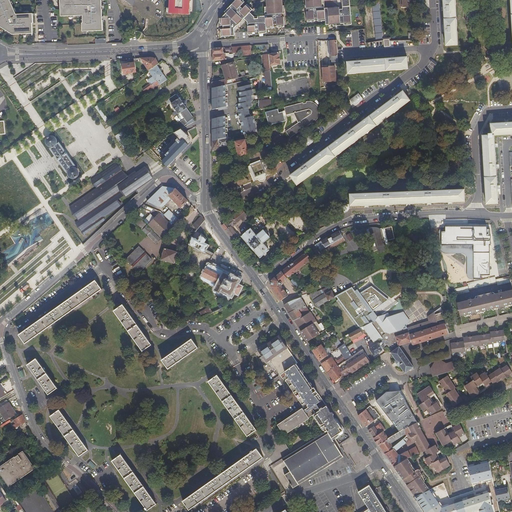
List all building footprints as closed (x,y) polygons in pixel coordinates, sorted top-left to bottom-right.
[(33,14),(17,15),(10,0),(0,0),(0,24),(1,27),(13,35),(34,34),(33,24),(34,24),(33,14)] [(101,0),(60,0),(61,16),(83,15),(84,24),(82,24),(83,32),(103,31),(101,0)] [(191,0),(169,0),(169,13),(190,14),(191,0)] [(222,17),(221,17),(220,18),(221,36),(235,35),(234,27),(244,17),(250,11),(253,9),(243,0),(235,0),(225,11),(227,12),(222,17)] [(267,28),(274,28),(278,28),(285,27),(284,17),(284,13),(284,5),(283,2),(283,0),(266,0),(267,3),(267,6),(265,7),(266,16),(267,28)] [(305,0),(306,1),(306,8),(307,12),(307,22),(315,21),(319,21),(326,20),(325,8),(324,0),(305,0)] [(446,31),(447,43),(458,42),(455,0),(443,0),(445,10),(445,22),(446,31)] [(383,40),(383,39),(379,4),(376,4),(372,5),(377,41),(383,40)] [(350,6),(343,6),(340,7),(325,8),(326,20),(326,24),(334,24),(334,25),(337,25),(337,23),(341,23),(341,25),(348,24),(348,22),(352,22),(350,6)] [(427,9),(414,10),(415,18),(428,17),(427,9)] [(266,16),(255,16),(250,11),(244,17),(248,22),(249,33),(253,32),(253,34),(263,33),(263,31),(267,31),(267,28),(266,16)] [(339,65),(339,62),(337,46),(337,40),(331,40),(332,56),(331,56),(332,65),(339,65)] [(251,54),(251,45),(232,46),(233,53),(240,52),(240,55),(251,54)] [(215,48),(213,50),(213,61),(221,60),(227,59),(227,53),(224,53),(223,47),(215,48)] [(280,52),(269,54),(270,65),(281,63),(280,52)] [(149,71),(157,65),(159,64),(159,63),(156,59),(152,57),(134,58),(135,62),(141,61),(142,61),(149,71)] [(379,60),(368,61),(370,72),(409,68),(407,57),(398,58),(379,60)] [(349,74),(370,72),(368,61),(355,62),(348,63),(349,74)] [(223,65),(226,77),(226,81),(232,79),(238,78),(234,62),(223,65)] [(124,74),(136,71),(135,63),(122,65),(124,74)] [(139,96),(140,98),(161,84),(167,79),(157,65),(149,71),(157,81),(144,91),(145,92),(139,96)] [(212,88),(226,85),(227,85),(233,83),(232,79),(226,81),(226,77),(224,77),(224,80),(222,80),(212,82),(212,88)] [(241,97),(252,95),(254,95),(251,80),(244,81),(245,86),(239,88),(241,97)] [(212,100),(212,103),(228,100),(227,97),(226,97),(226,96),(228,95),(227,92),(226,92),(226,91),(228,90),(228,86),(226,87),(226,85),(212,88),(212,100)] [(363,121),(292,175),(298,183),(410,100),(403,91),(393,98),(377,110),(363,121)] [(186,126),(193,122),(194,122),(193,119),(194,118),(176,93),(171,97),(167,99),(178,114),(179,113),(187,123),(185,124),(186,126)] [(350,100),(354,105),(363,99),(359,93),(350,100)] [(238,116),(238,119),(250,115),(248,107),(253,106),(252,101),(253,101),(252,95),(241,97),(241,98),(239,98),(240,103),(239,104),(240,109),(238,109),(239,115),(238,116)] [(258,101),(259,108),(272,106),(271,99),(258,101)] [(228,101),(228,100),(212,103),(212,109),(228,106),(227,102),(226,103),(226,101),(228,101)] [(285,107),(286,111),(282,112),(285,120),(286,120),(284,115),(294,113),(299,122),(287,131),(291,137),(313,122),(313,121),(315,119),(316,120),(317,119),(319,118),(319,116),(320,114),(320,111),(320,109),(319,107),(319,106),(317,105),(316,103),(314,102),(312,101),(310,101),(307,102),(307,103),(304,104),(303,102),(285,107)] [(105,122),(110,119),(105,111),(100,104),(95,107),(105,122)] [(268,125),(285,120),(282,112),(279,112),(278,109),(266,112),(268,125)] [(182,128),(186,126),(185,124),(187,123),(179,113),(178,114),(175,117),(175,119),(180,129),(182,128)] [(225,115),(212,118),(212,125),(226,122),(225,121),(228,120),(227,117),(226,117),(225,115)] [(243,132),(243,134),(257,130),(254,116),(250,116),(250,115),(238,119),(239,122),(241,122),(241,125),(240,125),(241,132),(243,132)] [(494,134),(511,133),(511,121),(505,122),(493,123),(493,134),(483,135),(487,202),(498,202),(497,188),(496,167),(495,146),(495,143),(494,134)] [(226,122),(212,125),(212,140),(228,137),(228,136),(227,133),(226,133),(225,132),(228,131),(227,127),(226,128),(225,126),(228,126),(227,122),(226,122)] [(167,166),(190,142),(189,134),(182,128),(180,129),(174,131),(180,136),(177,139),(178,140),(171,148),(173,150),(162,161),(167,166)] [(135,158),(136,159),(140,155),(138,153),(121,131),(115,136),(125,150),(127,149),(131,153),(135,158)] [(50,146),(51,147),(52,148),(50,149),(54,156),(61,165),(66,173),(67,172),(68,173),(68,174),(68,175),(69,176),(69,177),(70,178),(72,179),(73,179),(75,179),(76,178),(77,178),(78,177),(78,175),(78,174),(78,172),(78,171),(77,170),(75,169),(74,169),(73,168),(75,167),(70,160),(63,149),(59,143),(57,144),(57,143),(57,141),(57,140),(56,138),(54,138),(53,137),(52,137),(50,137),(49,138),(48,138),(48,139),(47,140),(47,142),(47,143),(47,144),(48,146),(50,146)] [(219,147),(229,145),(229,142),(228,137),(212,140),(212,151),(219,149),(219,147)] [(245,139),(235,141),(238,156),(248,153),(245,139)] [(138,153),(140,155),(145,152),(148,149),(146,147),(138,153)] [(127,177),(114,161),(100,171),(98,172),(90,178),(96,186),(70,207),(81,222),(78,224),(85,233),(107,219),(104,217),(122,204),(118,201),(126,195),(128,197),(138,190),(152,176),(146,167),(137,172),(136,171),(128,174),(129,176),(127,177)] [(248,166),(253,180),(267,174),(262,161),(248,166)] [(212,162),(212,164),(212,181),(214,181),(219,179),(225,176),(220,162),(214,163),(214,162),(212,162)] [(225,187),(219,179),(214,181),(217,193),(225,187)] [(184,207),(189,202),(178,191),(175,189),(174,189),(174,188),(163,187),(152,197),(165,209),(168,207),(163,202),(167,198),(170,201),(171,200),(172,201),(173,200),(181,208),(182,206),(184,207)] [(464,190),(351,194),(351,197),(352,206),(362,205),(386,204),(408,203),(428,203),(452,202),(465,201),(464,190)] [(247,218),(241,209),(231,217),(232,217),(222,225),(232,238),(237,234),(232,227),(241,219),(243,221),(247,218)] [(144,220),(145,222),(148,225),(149,225),(162,238),(173,227),(159,214),(154,219),(149,215),(144,220)] [(132,220),(142,230),(147,226),(136,216),(132,220)] [(197,230),(205,221),(202,217),(193,226),(197,230)] [(487,226),(445,225),(445,231),(441,231),(441,244),(474,245),(474,278),(481,278),(481,274),(489,274),(490,236),(486,236),(487,226)] [(160,240),(147,226),(142,230),(156,244),(160,240)] [(373,227),(370,227),(355,231),(356,233),(357,234),(358,235),(360,236),(368,234),(368,236),(371,235),(371,233),(374,232),(378,246),(385,244),(385,245),(389,244),(385,226),(381,227),(381,228),(379,228),(376,227),(373,227)] [(250,230),(242,236),(260,257),(268,251),(261,243),(268,238),(262,231),(255,236),(250,230)] [(343,237),(340,230),(320,242),(317,244),(321,251),(343,237)] [(209,245),(204,242),(206,239),(201,234),(199,239),(193,236),(191,236),(189,244),(189,245),(213,257),(218,248),(216,246),(215,247),(212,246),(208,251),(206,250),(209,245)] [(142,253),(144,252),(140,248),(138,249),(137,248),(133,252),(134,254),(132,256),(130,255),(126,259),(127,260),(126,262),(131,266),(133,267),(132,268),(137,273),(138,272),(139,273),(144,268),(143,267),(145,265),(146,266),(151,262),(150,260),(151,259),(147,255),(146,257),(142,253)] [(177,260),(175,259),(177,252),(164,249),(161,260),(174,263),(175,261),(177,262),(177,260)] [(312,259),(307,252),(283,271),(288,278),(312,259)] [(214,291),(214,292),(228,299),(229,297),(230,297),(232,293),(238,295),(241,288),(236,285),(238,280),(225,273),(225,272),(209,264),(201,279),(215,287),(214,289),(213,290),(214,291)] [(273,280),(271,286),(274,291),(282,286),(281,285),(282,285),(282,284),(282,283),(282,282),(288,278),(283,271),(273,280)] [(511,282),(510,276),(499,279),(500,285),(511,282)] [(497,285),(500,285),(499,279),(496,279),(496,277),(467,284),(468,286),(454,289),(456,295),(470,292),(469,290),(497,283),(497,285)] [(26,343),(101,289),(95,281),(20,335),(26,343)] [(274,291),(276,293),(281,301),(288,296),(282,286),(274,291)] [(355,287),(337,297),(360,329),(364,327),(371,322),(378,317),(373,310),(388,300),(381,293),(372,287),(363,293),(355,287)] [(329,301),(326,294),(323,290),(310,295),(314,300),(320,297),(321,298),(322,297),(325,303),(326,302),(329,301)] [(507,306),(511,304),(511,290),(503,292),(501,291),(503,308),(506,308),(507,306)] [(326,294),(329,301),(335,297),(332,291),(326,294)] [(457,302),(461,316),(471,314),(473,315),(478,314),(479,312),(480,312),(497,308),(499,308),(501,309),(503,308),(501,291),(499,292),(498,293),(492,294),(491,292),(478,295),(479,297),(472,299),(472,298),(469,299),(468,300),(457,302)] [(143,305),(154,296),(153,294),(141,303),(143,305)] [(318,307),(325,303),(322,297),(321,298),(320,297),(314,300),(318,307)] [(298,299),(291,302),(284,305),(294,320),(302,315),(303,316),(310,312),(301,298),(298,299)] [(151,345),(141,331),(123,305),(114,311),(130,333),(143,351),(151,345)] [(197,317),(200,320),(213,313),(209,307),(196,314),(197,316),(197,317)] [(294,320),(301,332),(317,322),(311,311),(310,312),(303,316),(302,315),(294,320)] [(378,317),(371,322),(364,327),(370,334),(374,341),(379,337),(381,338),(382,338),(387,340),(447,320),(444,312),(436,314),(436,311),(430,316),(431,321),(408,328),(407,326),(411,323),(407,317),(406,318),(403,314),(391,316),(389,314),(378,317)] [(414,345),(450,333),(448,327),(447,320),(387,340),(386,340),(387,341),(390,340),(391,343),(390,343),(393,348),(399,344),(399,343),(399,342),(401,345),(413,341),(414,345)] [(324,332),(317,322),(301,332),(308,342),(324,332)] [(360,329),(349,335),(353,340),(364,334),(360,329)] [(454,343),(452,344),(453,351),(453,355),(459,355),(466,354),(465,349),(472,348),(479,347),(486,346),(492,345),(499,344),(506,343),(504,331),(501,331),(497,332),(494,332),(491,333),(491,334),(490,334),(487,334),(484,335),(480,336),(477,336),(474,337),(470,337),(467,338),(464,338),(464,340),(464,342),(461,342),(457,343),(454,343)] [(280,374),(287,369),(296,363),(298,362),(279,335),(258,350),(266,362),(270,360),(275,366),(272,368),(274,371),(276,369),(280,374)] [(169,369),(198,348),(192,339),(163,360),(169,369)] [(383,347),(384,347),(383,345),(381,343),(380,342),(371,348),(376,355),(384,349),(383,347)] [(345,344),(342,346),(339,348),(345,357),(339,361),(339,360),(336,362),(330,355),(329,356),(321,362),(328,373),(353,356),(345,344)] [(322,345),(314,351),(321,362),(329,356),(322,345)] [(401,366),(406,373),(407,373),(415,367),(401,347),(393,353),(392,353),(397,361),(396,361),(400,366),(401,366)] [(368,359),(362,350),(353,356),(328,373),(335,382),(368,359)] [(35,357),(27,363),(41,384),(48,394),(57,388),(39,363),(35,357)] [(336,384),(370,361),(368,359),(335,382),(336,384)] [(433,376),(455,370),(454,361),(431,367),(433,376)] [(323,429),(324,429),(325,431),(328,430),(333,439),(338,435),(339,432),(343,429),(326,405),(323,407),(322,406),(320,408),(320,410),(315,413),(312,408),(313,407),(314,408),(315,408),(316,408),(317,407),(317,406),(317,405),(316,403),(318,402),(320,400),(319,398),(319,396),(317,393),(318,391),(314,387),(313,387),(311,385),(312,383),(310,381),(309,381),(303,373),(304,371),(303,369),(300,369),(296,363),(287,369),(286,376),(288,379),(286,380),(304,406),(278,424),(285,434),(298,426),(299,426),(300,426),(301,425),(301,424),(301,423),(309,418),(309,417),(313,414),(319,422),(323,429)] [(473,380),(465,385),(473,398),(481,392),(480,389),(478,390),(476,387),(483,382),(485,385),(484,386),(486,389),(491,386),(489,383),(492,382),(493,383),(496,381),(497,383),(500,381),(499,379),(502,377),(503,379),(506,377),(507,378),(510,376),(509,374),(511,372),(511,371),(508,365),(501,369),(500,367),(488,375),(485,371),(479,375),(477,372),(471,376),(473,380)] [(270,386),(282,377),(280,374),(268,383),(270,386)] [(444,387),(446,389),(445,390),(445,391),(454,387),(455,388),(456,387),(448,375),(440,380),(442,384),(441,384),(443,388),(444,387)] [(256,429),(230,392),(220,379),(217,382),(214,378),(209,381),(248,435),(256,429)] [(429,385),(417,394),(421,400),(423,402),(419,404),(424,411),(427,409),(431,414),(441,408),(439,405),(442,403),(439,399),(437,400),(436,401),(437,402),(434,404),(429,398),(429,397),(432,395),(433,396),(434,395),(435,394),(429,385)] [(446,392),(447,393),(448,395),(447,396),(452,403),(453,402),(455,405),(463,400),(455,388),(454,387),(445,391),(446,392)] [(0,411),(6,420),(19,412),(11,400),(0,407),(0,411)] [(373,410),(370,406),(358,415),(366,427),(381,417),(380,416),(375,409),(373,410)] [(88,450),(67,421),(59,410),(51,416),(79,456),(88,450)] [(27,421),(23,413),(13,419),(15,423),(12,425),(14,429),(27,421)] [(417,422),(408,427),(412,432),(416,440),(423,436),(420,430),(419,429),(420,428),(417,422)] [(374,438),(379,445),(408,427),(406,423),(385,436),(382,432),(380,434),(374,438)] [(375,427),(380,434),(382,432),(385,430),(383,426),(381,423),(375,427)] [(464,434),(459,424),(457,425),(456,426),(455,423),(450,425),(451,427),(451,428),(453,428),(454,431),(447,435),(445,431),(447,430),(446,429),(446,428),(436,433),(443,446),(452,441),(454,445),(460,441),(458,438),(464,434)] [(373,435),(374,438),(380,434),(375,427),(374,426),(368,430),(373,435)] [(408,427),(379,445),(385,454),(393,447),(391,443),(405,434),(406,437),(408,435),(412,432),(408,427)] [(328,430),(325,431),(291,452),(281,458),(283,461),(289,470),(283,474),(290,485),(291,485),(292,488),(298,484),(344,456),(333,439),(328,430)] [(393,447),(385,454),(388,459),(394,467),(415,454),(420,453),(416,447),(399,456),(397,453),(396,451),(411,439),(412,440),(413,439),(410,435),(409,436),(408,435),(406,437),(393,447)] [(422,453),(426,452),(424,450),(429,447),(425,439),(417,443),(422,453)] [(435,455),(437,454),(439,453),(436,446),(430,449),(429,447),(424,450),(426,452),(427,455),(433,451),(435,455)] [(189,509),(263,456),(257,447),(183,500),(189,509)] [(0,472),(9,486),(36,468),(23,450),(0,465),(0,472)] [(432,465),(437,473),(450,466),(445,457),(442,458),(443,459),(442,460),(443,460),(440,462),(439,461),(435,455),(433,451),(427,455),(428,457),(428,458),(425,460),(428,467),(432,465)] [(415,454),(394,467),(415,498),(430,490),(425,483),(429,480),(423,472),(421,473),(420,472),(421,471),(421,470),(420,469),(419,469),(417,470),(415,467),(417,466),(415,462),(416,461),(416,460),(419,457),(418,456),(420,455),(420,453),(415,454)] [(156,503),(126,462),(121,454),(112,461),(147,509),(156,503)] [(91,461),(88,464),(92,469),(96,466),(91,461)] [(487,466),(474,469),(476,480),(489,477),(487,466)] [(444,502),(445,502),(451,501),(450,498),(444,483),(438,486),(444,502)] [(370,507),(371,509),(372,511),(387,511),(371,484),(360,491),(370,507)] [(497,501),(511,500),(510,488),(497,489),(497,501)] [(430,490),(415,498),(424,510),(433,505),(429,496),(435,492),(433,489),(430,490)] [(486,491),(489,504),(497,502),(495,492),(491,492),(490,491),(486,491)] [(425,511),(471,511),(476,510),(474,504),(452,511),(447,511),(445,511),(436,511),(435,509),(438,508),(438,509),(446,507),(445,502),(444,502),(433,505),(424,510),(425,511)]
